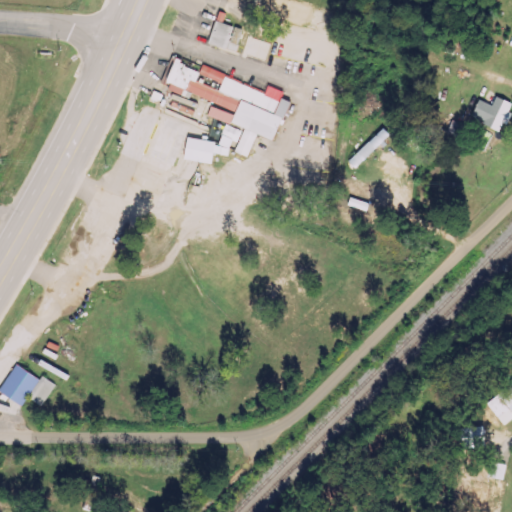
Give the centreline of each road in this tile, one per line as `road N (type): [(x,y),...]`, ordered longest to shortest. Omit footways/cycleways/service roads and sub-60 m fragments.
road 1 (residential): [(0,434),(233,437),(270,428),(307,404),(511,201)]
road 2 (trunk): [(0,279),(147,0)]
road 3 (residential): [(0,21),(78,27),(127,44)]
